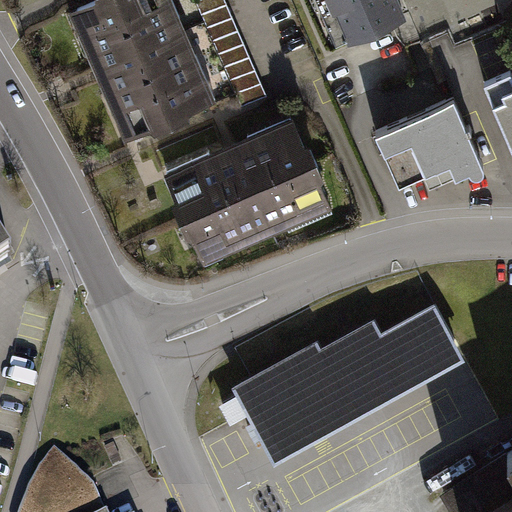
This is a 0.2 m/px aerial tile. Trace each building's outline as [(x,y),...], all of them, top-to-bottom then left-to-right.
[(199,0),(92,0),(139,124),(233,90),(199,0)] [(229,0),(208,0),(214,12),(231,5),(229,0)] [(402,19),(393,0),(332,0),(350,41),(402,19)] [(511,70),(497,77),(511,108),(511,70)] [(468,89),(389,125),(416,186),(496,151),(468,89)] [(310,106),(177,160),(215,252),(348,198),(310,106)] [(0,265),(22,252),(0,216),(0,265)] [(315,334),(234,379),(275,451),(463,348),(435,296),(381,326),(374,312),(320,342),(315,334)] [(511,511),(511,495),(485,511),(511,511)]
